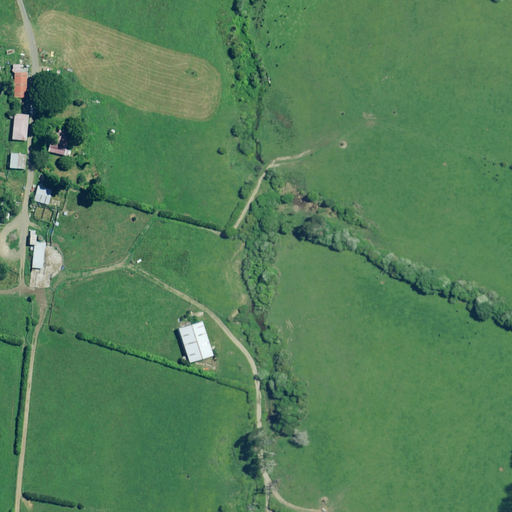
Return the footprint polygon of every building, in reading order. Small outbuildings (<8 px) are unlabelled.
[(25,70),(16,70),(16,71),(12,71),(12,97),(24,97),(25,70)] [(26,115),(12,113),(10,139),(24,140),(26,115)] [(62,150),(64,141),(48,138),(45,151),(64,155),(65,150),(62,150)] [(9,153),(7,167),(23,169),(24,155),(9,153)] [(50,190),(35,186),(32,201),(46,205),(50,190)] [(33,242),(34,231),(28,230),(27,245),(32,245),(30,267),(40,269),(43,243),(33,242)] [(187,362),(210,355),(199,321),(176,328),(187,362)]
